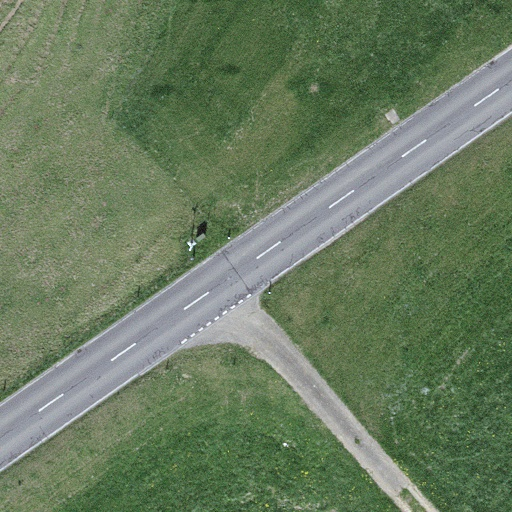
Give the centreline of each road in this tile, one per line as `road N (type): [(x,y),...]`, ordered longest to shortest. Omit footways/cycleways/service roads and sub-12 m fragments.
road 1 (secondary): [(0,439),(511,82)]
road 2 (track): [(220,285),(421,511)]
